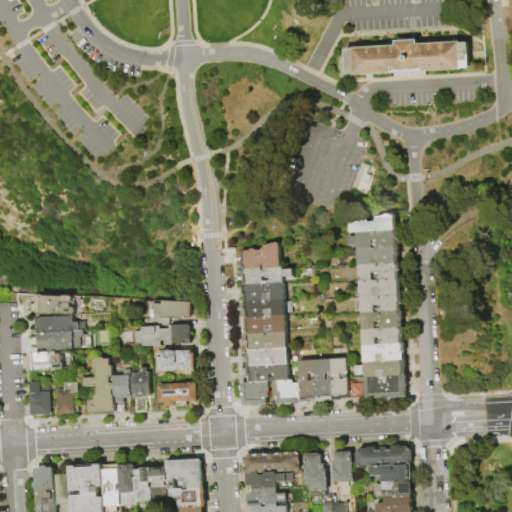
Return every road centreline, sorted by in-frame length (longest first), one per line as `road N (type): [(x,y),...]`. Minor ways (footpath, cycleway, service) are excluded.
road 1 (tertiary): [(511,417),(0,446)]
road 2 (residential): [(211,251),(226,511)]
road 3 (residential): [(419,211),(431,422)]
road 4 (residential): [(4,305),(15,511)]
road 5 (residential): [(184,58),(211,251)]
road 6 (residential): [(184,58),(265,59),(359,107)]
road 7 (residential): [(184,58),(117,53),(91,35),(68,0)]
